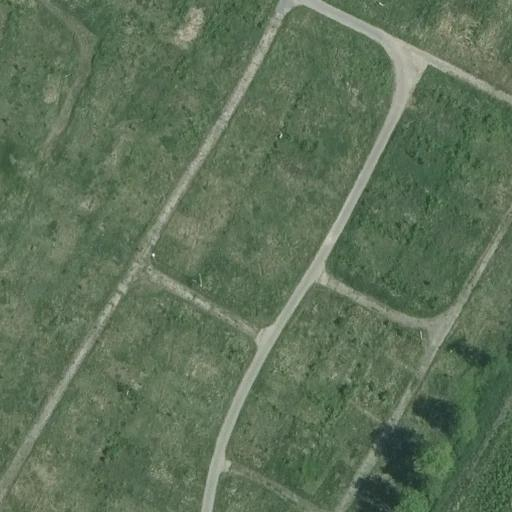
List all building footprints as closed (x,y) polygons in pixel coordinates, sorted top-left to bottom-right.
[(196,29),(212,0),(185,0),(182,4),(188,8),(181,20),(196,29)] [(488,22),(511,29),(511,0),(505,0),(503,11),(493,8),(488,22)] [(228,7),(206,44),(225,56),(239,33),(256,43),(264,29),(228,7)] [(301,14),(294,27),(330,46),(337,33),(301,14)] [(185,57),(192,43),(149,24),(143,38),(185,57)] [(64,87),(70,74),(59,69),(63,59),(37,47),(27,70),(64,87)] [(233,85),(241,70),(200,47),(192,62),(233,85)] [(305,67),(312,56),(300,48),(293,60),(305,67)] [(381,93),(387,80),(336,60),(330,73),(381,93)] [(279,65),(272,78),(305,94),(312,81),(279,65)] [(122,76),(116,92),(159,108),(165,92),(122,76)] [(212,114),(218,101),(180,83),(174,96),(212,114)] [(337,87),(330,105),(349,112),(356,95),(337,87)] [(13,88),(7,106),(41,117),(47,99),(13,88)] [(289,96),(277,113),(287,120),(299,103),(289,96)] [(119,109),(131,115),(137,103),(125,97),(119,109)] [(170,102),(162,117),(178,125),(186,110),(170,102)] [(361,141),(368,126),(323,104),(315,119),(361,141)] [(123,140),(130,128),(95,106),(88,118),(123,140)] [(247,119),(277,138),(285,126),(254,107),(247,119)] [(0,140),(28,154),(35,140),(0,122),(0,140)] [(155,135),(188,154),(195,142),(162,123),(155,135)] [(89,145),(102,148),(105,136),(92,133),(89,145)] [(268,154),(272,141),(260,136),(255,149),(268,154)] [(144,157),(159,162),(165,144),(150,139),(144,157)] [(114,178),(121,166),(76,141),(61,170),(73,177),(77,171),(92,179),(98,169),(114,178)] [(14,168),(18,157),(5,152),(0,163),(14,168)] [(250,182),(256,169),(221,154),(215,167),(250,182)] [(137,168),(149,174),(155,163),(143,157),(137,168)] [(339,188),(349,176),(326,159),(317,172),(339,188)] [(270,175),(300,194),(308,181),(293,171),(295,169),(280,160),(270,175)] [(132,175),(126,190),(159,203),(165,187),(132,175)] [(304,218),(310,203),(264,185),(258,200),(304,218)] [(57,189),(52,203),(94,218),(99,204),(57,189)] [(224,233),(233,217),(194,194),(185,211),(224,233)] [(393,249),(401,232),(413,238),(421,223),(376,201),(365,222),(388,233),(383,245),(393,249)] [(134,254),(143,230),(111,218),(102,241),(134,254)] [(34,226),(27,241),(68,262),(76,247),(34,226)] [(425,242),(423,241),(414,260),(461,284),(471,265),(459,260),(467,245),(432,227),(425,242)] [(210,229),(205,241),(216,246),(222,235),(210,229)] [(287,265),(293,256),(258,234),(253,243),(287,265)] [(67,282),(83,291),(96,269),(100,272),(109,255),(89,244),(67,282)] [(511,287),(511,270),(502,265),(495,278),(511,287)] [(12,271),(5,287),(20,295),(12,311),(29,319),(38,301),(43,304),(50,289),(12,271)] [(139,281),(133,298),(169,311),(175,294),(139,281)] [(49,314),(61,318),(66,305),(55,300),(49,314)] [(475,318),(492,328),(501,312),(484,302),(475,318)] [(151,321),(154,306),(138,303),(136,318),(151,321)] [(308,311),(300,325),(332,343),(340,329),(308,311)] [(0,337),(17,346),(26,327),(0,313),(0,337)] [(130,319),(122,332),(158,353),(166,341),(130,319)] [(202,352),(214,325),(203,320),(197,334),(185,328),(179,341),(202,352)] [(355,365),(376,332),(364,325),(343,358),(355,365)] [(479,343),(491,348),(496,335),(485,330),(479,343)] [(284,349),(302,360),(309,347),(292,336),(284,349)] [(223,349),(226,344),(214,337),(204,355),(234,372),(241,359),(223,349)] [(487,369),(493,355),(458,339),(452,353),(487,369)] [(56,371),(63,358),(30,341),(23,354),(56,371)] [(122,355),(135,362),(142,349),(130,342),(122,355)] [(126,386),(134,373),(101,354),(93,368),(126,386)] [(449,378),(464,382),(468,368),(453,364),(449,378)] [(36,365),(29,376),(45,386),(52,375),(36,365)] [(329,398),(335,384),(296,367),(290,381),(329,398)] [(9,374),(1,388),(37,410),(45,396),(9,374)] [(455,402),(462,389),(435,376),(429,388),(455,402)] [(93,388),(122,404),(128,393),(99,378),(93,388)] [(357,390),(392,409),(399,397),(363,378),(357,390)] [(276,396),(280,384),(267,379),(263,392),(276,396)] [(159,422),(166,404),(145,396),(138,414),(159,422)] [(261,434),(261,433),(274,439),(289,406),(271,398),(256,431),(261,434)] [(442,425),(448,410),(422,400),(416,415),(442,425)] [(346,403),(331,428),(356,444),(372,418),(346,403)] [(204,451),(211,436),(169,415),(161,429),(204,451)] [(437,456),(442,443),(408,428),(402,440),(437,456)] [(81,456),(87,445),(58,429),(52,440),(81,456)] [(0,446),(0,467),(8,450),(0,446)] [(28,484),(65,494),(71,472),(34,462),(28,484)] [(410,499),(418,487),(387,468),(379,480),(410,499)] [(123,511),(140,480),(125,472),(104,511),(123,511)] [(172,511),(204,511),(156,484),(148,498),(172,511)] [(380,508),(390,511),(403,511),(406,504),(385,496),(380,508)]
